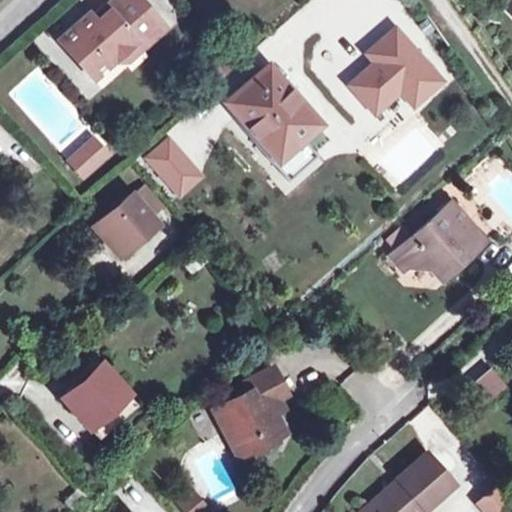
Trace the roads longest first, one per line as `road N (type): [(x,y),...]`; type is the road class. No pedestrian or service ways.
road 1 (residential): [(402,386),(296,511)]
road 2 (residential): [(511,107),(438,0)]
